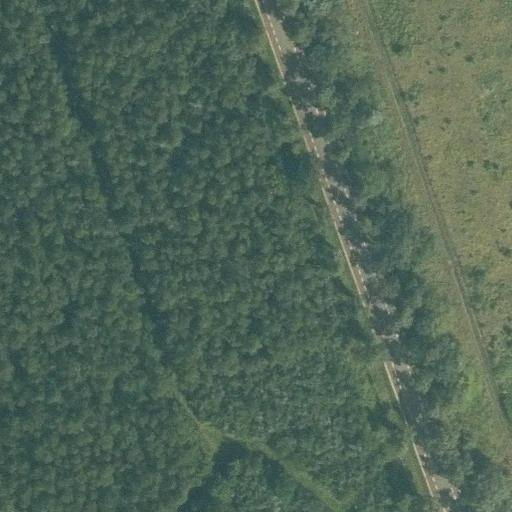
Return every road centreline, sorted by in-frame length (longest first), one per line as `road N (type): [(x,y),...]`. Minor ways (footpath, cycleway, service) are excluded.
road 1 (track): [(45,0),(191,431),(214,450),(249,445),(344,511)]
road 2 (secondary): [(451,511),(269,0)]
road 3 (track): [(511,415),(364,0)]
